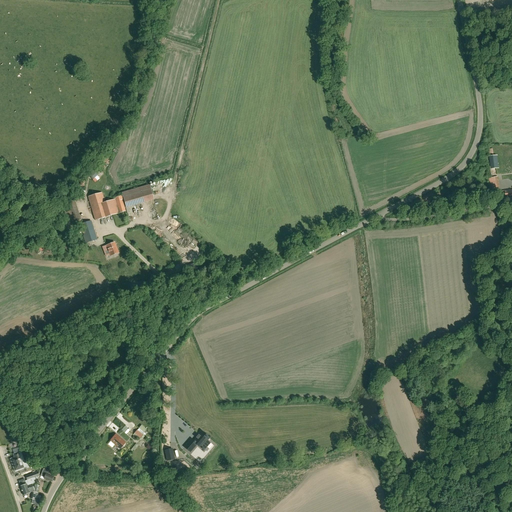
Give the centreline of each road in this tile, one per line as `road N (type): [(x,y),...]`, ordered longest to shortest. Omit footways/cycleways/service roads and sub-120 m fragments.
road 1 (unclassified): [(43,511),(64,472),(196,311),(373,215)]
road 2 (unclassified): [(373,215),(458,168),(477,142),(479,105),(458,0)]
road 3 (track): [(219,0),(167,212),(117,234)]
road 4 (unclassified): [(373,215),(419,218),(511,203)]
